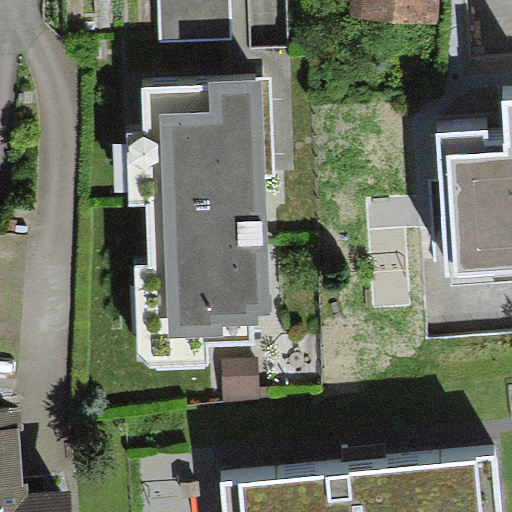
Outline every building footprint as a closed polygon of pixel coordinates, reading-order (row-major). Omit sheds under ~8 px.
[(231,43),(230,0),(158,0),(160,46),(231,43)] [(439,32),(440,0),(373,0),(372,29),(439,32)] [(268,341),(261,84),(142,88),(149,345),(268,341)] [(511,278),(511,131),(437,137),(448,283),(511,278)] [(0,511),(75,511),(73,468),(30,471),(29,461),(24,461),(19,386),(0,387),(0,511)] [(503,511),(496,434),(222,459),(226,511),(503,511)]
